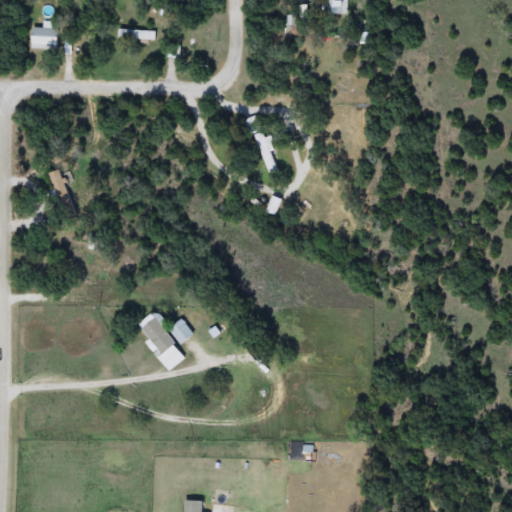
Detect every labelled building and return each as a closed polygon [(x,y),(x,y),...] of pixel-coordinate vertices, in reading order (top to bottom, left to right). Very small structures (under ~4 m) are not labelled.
[(347,0),(347,14),(326,14),(326,0),(347,0)] [(59,50),(31,50),(31,29),(45,29),(45,27),(59,27),(59,50)] [(156,41),(120,41),(120,30),(156,30),(156,41)] [(262,114),(281,170),(268,174),(249,119),(262,114)] [(270,212),(275,196),(284,199),(279,215),(270,212)] [(178,345),(164,356),(141,326),(155,315),(178,345)] [(172,330),(183,321),(194,335),(183,344),(172,330)] [(186,511),(186,500),(205,500),(205,511),(186,511)]
